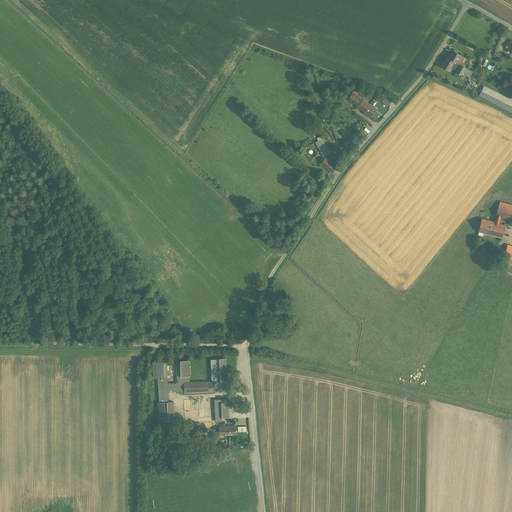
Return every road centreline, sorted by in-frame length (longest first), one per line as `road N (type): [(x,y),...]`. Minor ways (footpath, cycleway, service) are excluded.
road 1 (residential): [(261,511),(247,351),(252,315),(340,168),(427,72),(467,5)]
road 2 (track): [(511,416),(247,351)]
road 3 (track): [(0,340),(247,344)]
